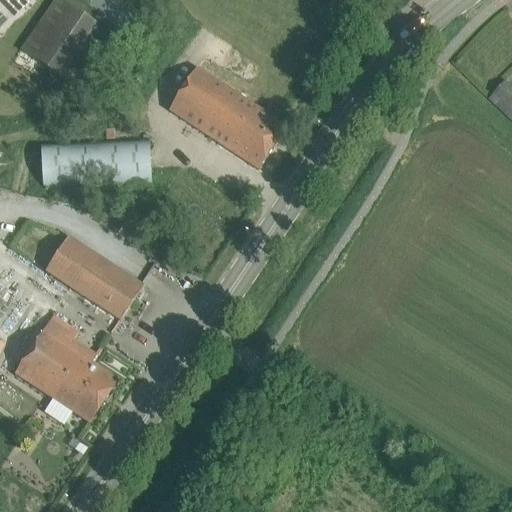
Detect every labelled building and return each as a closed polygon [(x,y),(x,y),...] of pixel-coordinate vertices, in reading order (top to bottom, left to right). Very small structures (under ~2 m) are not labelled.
[(55,0),(23,51),(65,79),(101,23),(64,0),(55,0)] [(94,0),(119,22),(130,9),(119,0),(94,0)] [(288,129),(199,70),(171,112),(260,171),(288,129)] [(490,99),(504,113),(511,119),(511,89),(505,83),(490,99)] [(42,151),(44,189),(151,183),(148,144),(134,145),(133,131),(105,132),(106,147),(42,151)] [(142,288),(71,240),(49,273),(120,321),(119,322),(121,323),(145,287),(143,286),(142,288)] [(75,341),(79,334),(57,320),(20,377),(92,425),(121,382),(94,364),(103,350),(101,349),(97,355),(75,341)]
